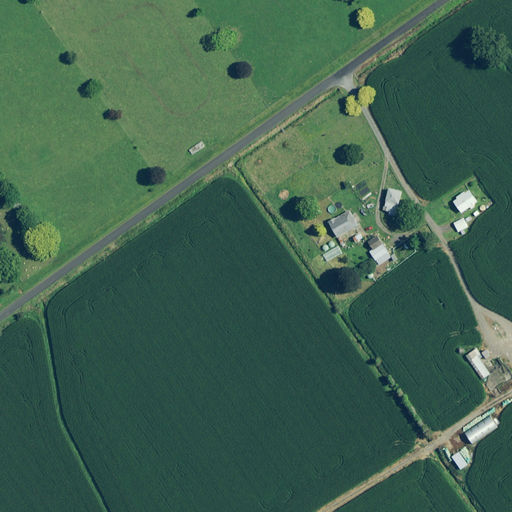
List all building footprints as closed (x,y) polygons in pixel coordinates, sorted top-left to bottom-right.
[(403,192),(390,189),(384,211),(390,212),(390,215),(396,217),(403,192)] [(470,208),(472,210),(476,207),(474,205),(478,202),(470,191),(467,193),(466,191),(457,198),(458,199),(454,202),(462,213),(470,208)] [(330,223),(338,238),(343,247),(347,245),(342,236),(359,226),(351,212),(330,223)] [(460,231),(463,235),(466,234),(464,229),(468,227),(464,219),(455,224),(459,232),(460,231)] [(363,237),(360,234),(354,239),(358,243),(363,237)] [(392,258),(379,237),(369,243),(374,250),(371,252),(380,266),(392,258)] [(483,357),(478,349),(467,356),(483,380),(491,375),(480,359),(483,357)] [(491,356),(488,350),(483,353),(486,359),(491,356)] [(498,427),(491,416),(466,433),(473,444),(498,427)] [(473,462),(465,450),(454,458),(462,469),(473,462)]
